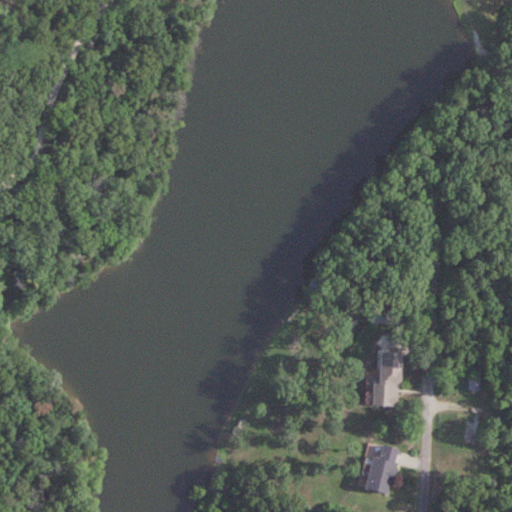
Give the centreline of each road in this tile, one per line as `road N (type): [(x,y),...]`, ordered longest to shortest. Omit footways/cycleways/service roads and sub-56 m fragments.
road 1 (residential): [(106,0),(66,46),(28,144),(0,167)]
road 2 (residential): [(426,511),(433,356)]
